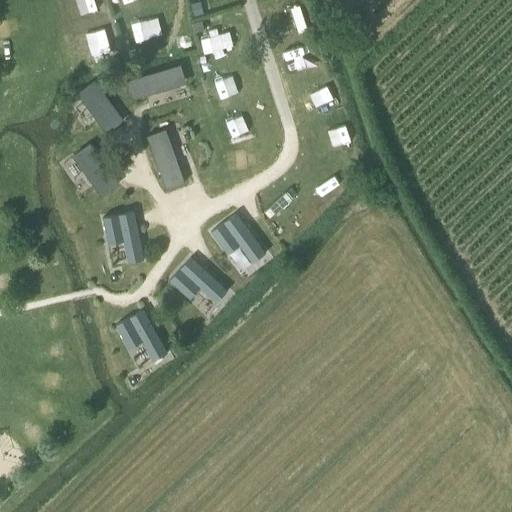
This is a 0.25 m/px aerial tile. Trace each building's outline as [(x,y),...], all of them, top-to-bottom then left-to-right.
[(202,22),(191,24),(195,34),(204,32),(202,22)] [(179,66),(126,82),(131,101),(185,85),(179,66)] [(94,81),(78,93),(106,132),(123,121),(94,81)] [(164,130),(146,137),(165,190),(184,183),(164,130)] [(89,144),(73,156),(101,196),(118,184),(89,144)] [(134,211),(103,218),(108,245),(123,241),(128,263),(144,260),(134,211)] [(236,213),(211,232),(227,254),(239,245),(252,263),(266,253),(236,213)] [(191,257),(169,280),(189,299),(200,288),(216,303),(227,290),(191,257)] [(0,264),(0,282),(8,278),(0,264)] [(143,309),(115,325),(129,349),(142,342),(153,361),(167,353),(143,309)] [(50,340),(50,357),(65,357),(65,340),(50,340)]
